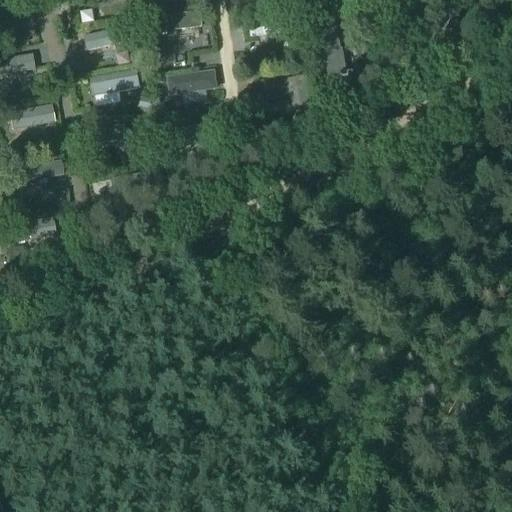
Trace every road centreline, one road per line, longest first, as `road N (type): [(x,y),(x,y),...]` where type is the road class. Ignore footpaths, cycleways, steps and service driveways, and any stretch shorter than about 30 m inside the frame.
road 1 (track): [(0,338),(511,47)]
road 2 (track): [(208,219),(373,511)]
